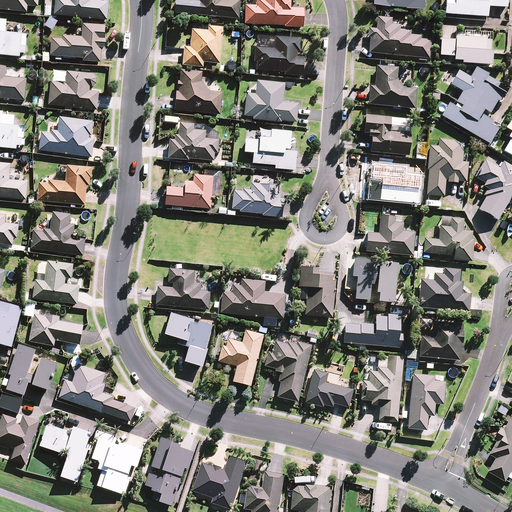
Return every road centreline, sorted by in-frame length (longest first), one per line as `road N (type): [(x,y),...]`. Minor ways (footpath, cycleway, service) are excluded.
road 1 (residential): [(139,0),(116,284),(134,360),(162,394),(210,420),(361,457),(439,487)]
road 2 (residential): [(334,0),(324,175)]
road 3 (residential): [(500,332),(439,487)]
road 4 (residential): [(324,175),(341,209),(333,234),(319,235),(307,221),(312,193)]
